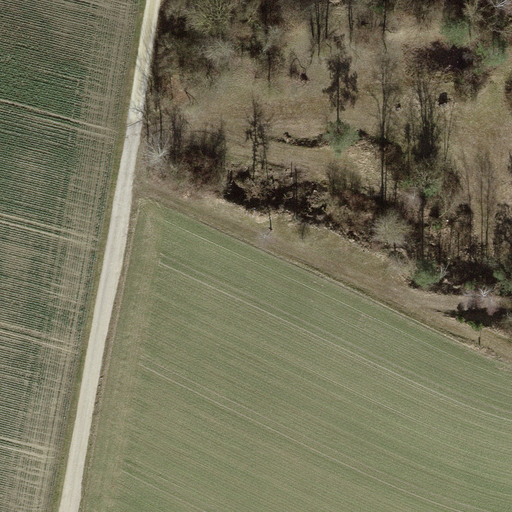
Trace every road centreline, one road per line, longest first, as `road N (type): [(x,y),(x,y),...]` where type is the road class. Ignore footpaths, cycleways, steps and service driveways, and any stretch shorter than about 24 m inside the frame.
road 1 (track): [(136,129),(65,511)]
road 2 (track): [(136,129),(272,112),(381,112),(511,132)]
road 3 (track): [(156,0),(136,129)]
